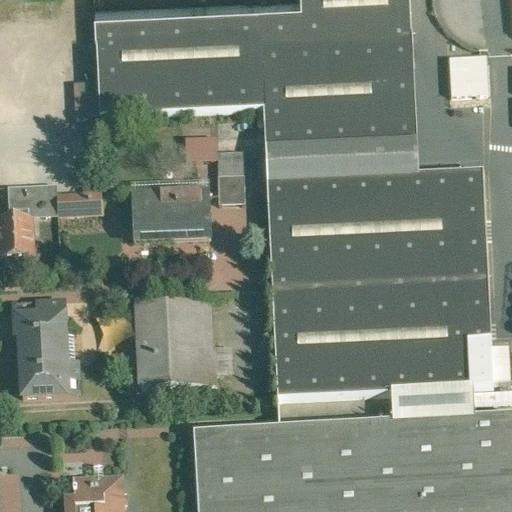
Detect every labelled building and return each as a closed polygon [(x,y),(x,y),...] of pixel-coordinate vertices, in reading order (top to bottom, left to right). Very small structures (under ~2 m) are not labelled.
[(301,0),(302,2),(96,12),(101,122),(265,115),(268,187),(419,180),(410,0),(301,0)] [(487,61),(453,63),(455,88),(489,86),(487,61)] [(419,180),(268,187),(279,405),(494,394),(483,177),(419,180)] [(245,180),(220,182),(221,210),(247,209),(245,180)] [(102,192),(85,193),(85,198),(58,199),(59,221),(103,219),(102,192)] [(210,196),(178,197),(178,201),(134,203),(136,230),(137,229),(137,225),(157,224),(158,243),(152,243),(152,245),(212,242),(210,196)] [(32,224),(0,225),(0,263),(34,262),(32,224)] [(67,308),(16,310),(18,343),(22,343),(25,402),(81,400),(80,370),(70,370),(67,308)] [(211,308),(139,311),(142,382),(136,383),(137,394),(142,393),(142,394),(215,392),(211,308)] [(479,511),(477,465),(511,463),(511,418),(194,437),(198,511),(479,511)] [(103,471),(94,471),(95,481),(74,482),(75,502),(65,503),(65,511),(126,511),(124,480),(104,481),(103,471)] [(19,511),(18,473),(0,474),(0,484),(1,511),(19,511)]
